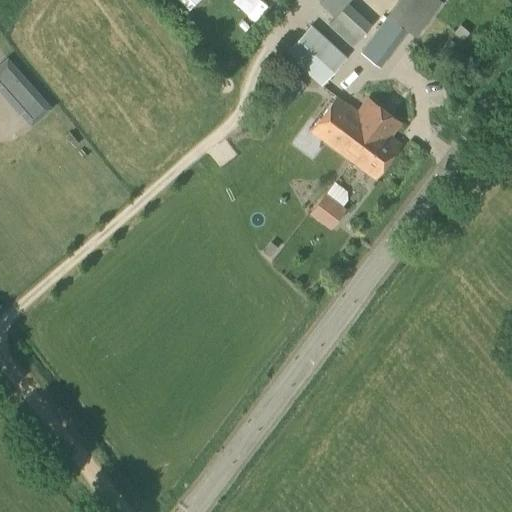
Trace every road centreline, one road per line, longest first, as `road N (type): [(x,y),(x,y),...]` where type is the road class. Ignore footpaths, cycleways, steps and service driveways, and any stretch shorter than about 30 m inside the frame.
road 1 (unclassified): [(195,511),(511,88)]
road 2 (unclassified): [(128,511),(0,353)]
